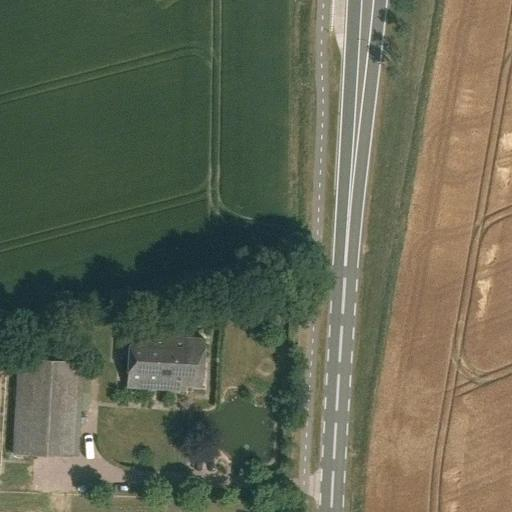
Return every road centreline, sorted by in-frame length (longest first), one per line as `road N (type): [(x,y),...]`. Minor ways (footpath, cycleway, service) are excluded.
road 1 (primary): [(330,511),(355,145)]
road 2 (primary): [(355,145),(375,0)]
road 3 (primary): [(356,0),(355,145)]
